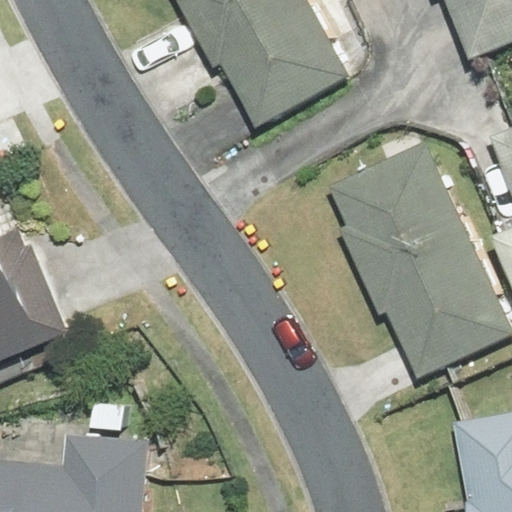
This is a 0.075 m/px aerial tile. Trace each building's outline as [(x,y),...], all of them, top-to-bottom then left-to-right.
[(316,0),(177,0),(263,143),(366,82),(316,0)] [(511,0),(447,0),(474,70),(511,55),(511,0)] [(511,136),(500,141),(511,170),(511,239),(504,243),(511,261),(511,136)] [(511,334),(433,149),(335,191),(420,389),(511,349),(511,334)] [(0,364),(63,339),(29,255),(7,264),(0,247),(0,364)] [(511,511),(511,424),(470,428),(477,511),(511,511)] [(73,476),(0,474),(0,511),(147,511),(148,443),(74,442),(73,476)]
